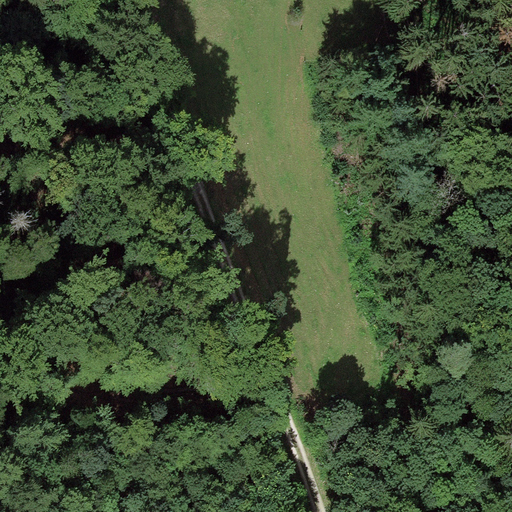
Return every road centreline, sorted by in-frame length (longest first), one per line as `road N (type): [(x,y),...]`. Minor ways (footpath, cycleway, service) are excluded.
road 1 (track): [(129,0),(317,511)]
road 2 (track): [(511,432),(428,193),(380,0)]
